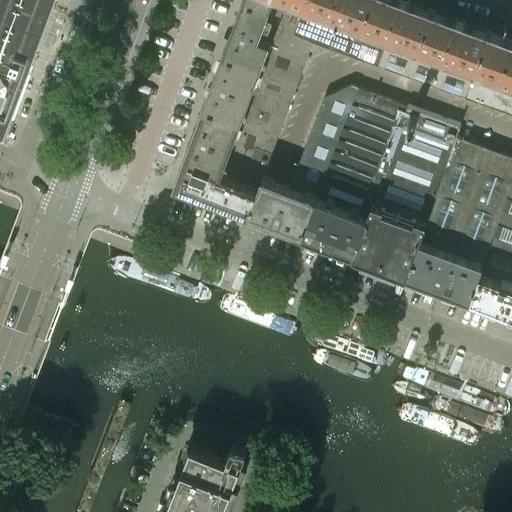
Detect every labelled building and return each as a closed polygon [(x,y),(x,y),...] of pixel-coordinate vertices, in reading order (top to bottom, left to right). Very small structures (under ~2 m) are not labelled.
[(0,0),(0,91),(25,24),(34,0),(0,0)] [(295,32),(300,17),(255,0),(242,0),(223,52),(261,66),(298,80),(313,39),(295,32)] [(255,0),(300,17),(306,0),(255,0)] [(353,53),(371,0),(306,0),(300,17),(295,32),(313,39),(353,53)] [(409,74),(433,9),(407,0),(371,0),(353,53),(409,74)] [(465,94),(489,30),(433,9),(409,74),(465,94)] [(511,111),(511,39),(489,30),(465,94),(511,111)] [(298,80),(261,66),(223,52),(203,104),(241,118),(278,132),(298,80)] [(303,233),(318,195),(359,86),(351,83),(325,95),(291,185),(279,181),(263,175),(259,186),(249,212),(265,218),(303,233)] [(359,86),(318,195),(303,233),(353,252),(409,103),(359,86)] [(461,122),(409,103),(353,252),(405,271),(457,134),(461,122)] [(278,132),(241,118),(203,104),(184,158),(259,186),(263,175),(266,167),(265,167),(249,161),(255,144),(271,151),(278,132)] [(470,296),(511,185),(511,153),(457,134),(405,271),(470,296)] [(271,151),(255,144),(249,161),(265,167),(271,151)] [(259,186),(184,158),(174,183),(249,212),(259,186)] [(511,185),(470,296),(511,312),(511,185)] [(228,511),(248,463),(191,440),(161,511),(228,511)]
